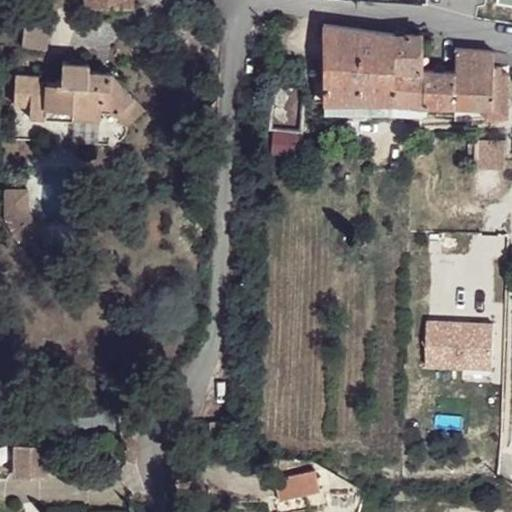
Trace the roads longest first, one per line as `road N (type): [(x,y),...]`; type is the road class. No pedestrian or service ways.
road 1 (residential): [(159,511),(150,457),(214,338),(239,16),(268,1),(511,45)]
road 2 (unknown): [(158,433),(0,420)]
